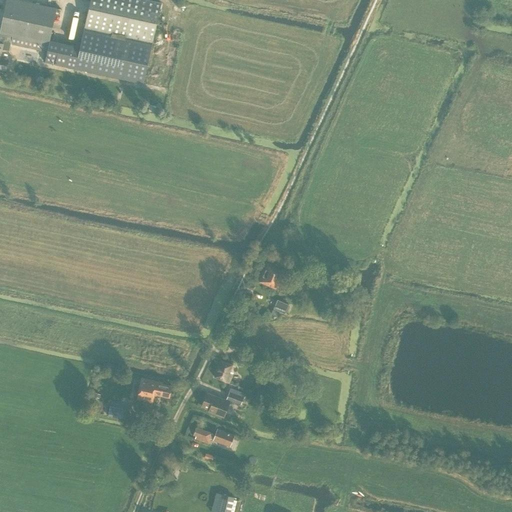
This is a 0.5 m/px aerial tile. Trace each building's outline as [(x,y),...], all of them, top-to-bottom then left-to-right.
[(0,68),(3,69),(6,67),(6,63),(5,60),(0,59),(0,51),(0,49),(9,51),(11,44),(47,52),(45,62),(143,84),(161,3),(146,0),(90,0),(80,47),(49,41),(56,9),(17,0),(6,0),(0,29),(0,68)] [(160,115),(161,108),(150,105),(148,112),(160,115)] [(277,289),(285,271),(267,263),(259,281),(277,289)] [(288,305),(277,300),(273,309),(284,314),(288,305)] [(265,353),(247,351),(246,357),(264,360),(265,353)] [(232,365),(220,360),(214,377),(228,383),(232,374),(228,373),(232,365)] [(235,372),(232,375),(239,382),(242,379),(235,372)] [(255,387),(261,389),(264,378),(258,376),(255,387)] [(163,382),(141,378),(136,399),(152,402),(154,394),(169,397),(172,386),(162,384),(163,382)] [(230,388),(226,399),(240,405),(244,393),(230,388)] [(206,393),(201,406),(209,409),(208,411),(223,417),(229,401),(206,393)] [(257,403),(259,397),(251,394),(249,400),(257,403)] [(108,416),(127,420),(130,406),(111,403),(110,409),(108,409),(107,414),(109,414),(108,416)] [(217,429),(214,435),(212,435),(213,434),(196,427),(193,435),(196,436),(195,438),(208,444),(210,439),(213,440),(213,441),(229,447),(234,435),(217,429)] [(230,511),(233,499),(221,496),(216,511),(230,511)]
